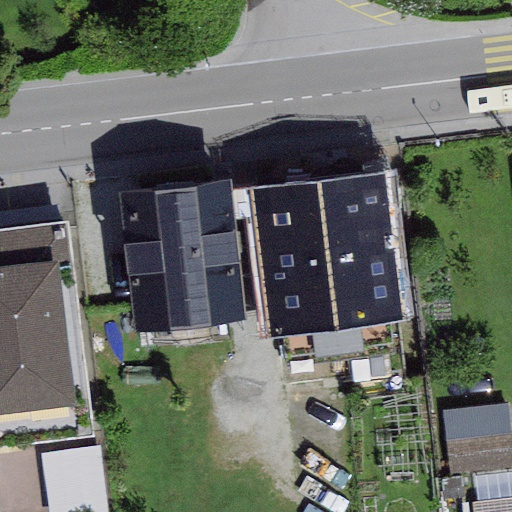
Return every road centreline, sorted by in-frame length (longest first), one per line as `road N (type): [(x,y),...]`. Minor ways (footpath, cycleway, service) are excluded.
road 1 (tertiary): [(0,133),(316,96)]
road 2 (tertiary): [(316,96),(511,73)]
